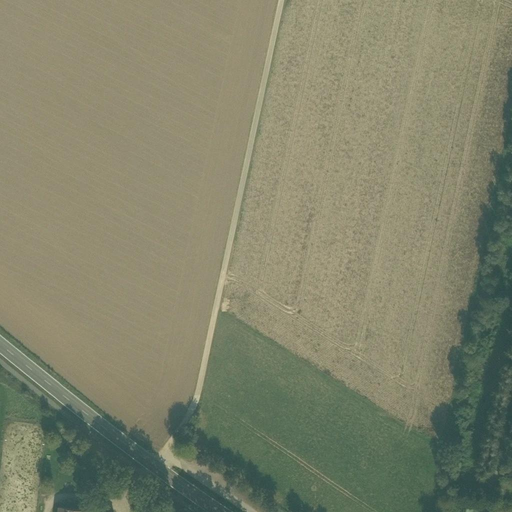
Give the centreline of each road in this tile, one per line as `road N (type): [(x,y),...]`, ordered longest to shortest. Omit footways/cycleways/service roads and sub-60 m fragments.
road 1 (track): [(165,453),(195,401),(280,0)]
road 2 (tertiary): [(220,511),(0,343)]
